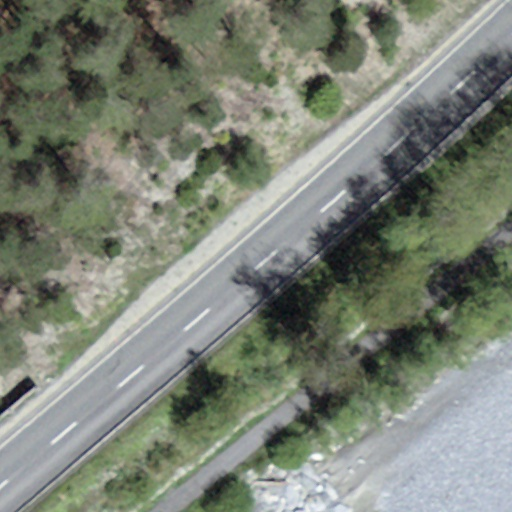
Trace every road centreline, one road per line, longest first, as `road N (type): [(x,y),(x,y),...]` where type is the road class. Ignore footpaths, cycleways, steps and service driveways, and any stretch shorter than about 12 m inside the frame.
road 1 (primary): [(511,30),(151,359),(0,481)]
road 2 (track): [(156,511),(511,215)]
